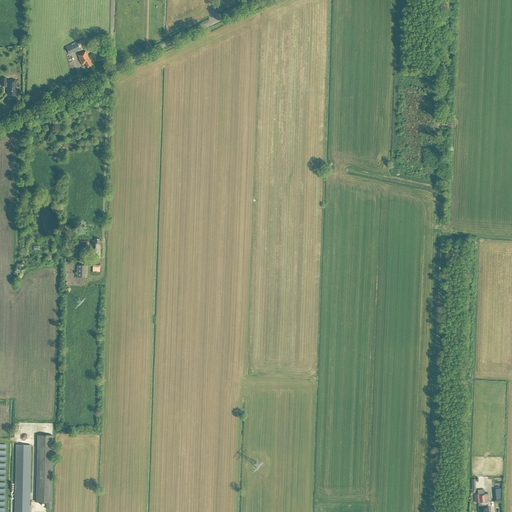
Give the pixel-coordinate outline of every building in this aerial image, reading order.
[(80,49),(78,45),(80,44),(79,41),(66,47),(69,54),(80,49)] [(85,51),(77,55),(79,58),(82,65),(85,64),(87,68),(91,66),(91,65),(92,64),(85,51)] [(7,82),(6,82),(6,78),(1,78),(1,86),(7,86),(8,95),(16,95),(15,88),(16,88),(16,83),(15,83),(15,80),(7,80),(7,82)] [(93,256),(93,257),(100,257),(100,244),(99,244),(99,239),(94,238),(94,241),(91,241),(91,256),(93,256)] [(85,266),(77,265),(77,277),(84,277),(85,266)] [(46,509),(51,509),(53,435),(37,435),(35,502),(46,502),(46,509)] [(29,506),(31,445),(16,445),(14,511),(30,511),(31,506),(29,506)] [(488,511),(488,505),(488,501),(489,501),(488,493),(484,494),(484,489),(477,490),(478,502),(479,502),(480,506),(478,506),(478,511),(488,511)]
